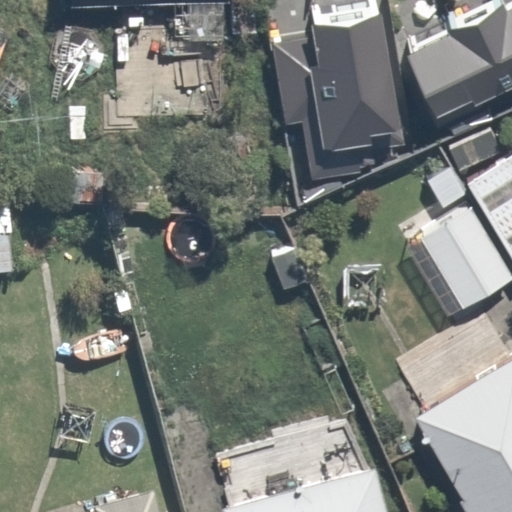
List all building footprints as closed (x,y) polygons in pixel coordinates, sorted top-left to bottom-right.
[(172,0),(171,29),(224,30),(224,0),(172,0)] [(468,185),(511,254),(511,134),(458,170),(468,185)] [(511,262),(511,254),(468,185),(412,221),(460,296),(511,262)] [(511,511),(511,351),(477,298),(389,355),(420,403),(409,410),(476,511),(511,511)] [(215,495),(219,511),(387,511),(374,456),(215,495)] [(78,496),(81,511),(169,511),(168,507),(153,510),(146,480),(78,496)]
